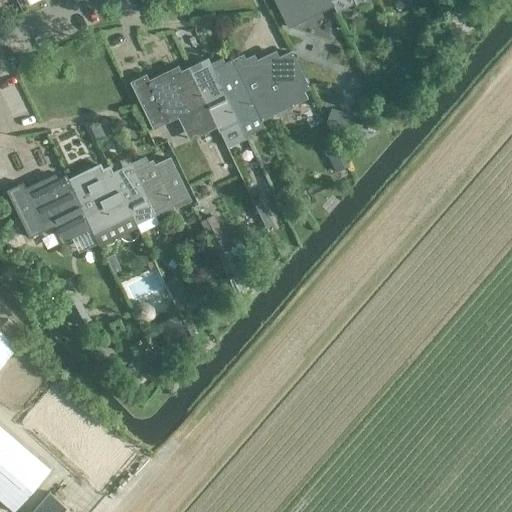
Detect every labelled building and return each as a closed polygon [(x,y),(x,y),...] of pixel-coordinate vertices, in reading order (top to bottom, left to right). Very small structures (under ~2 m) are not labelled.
[(274,0),(287,26),(333,4),(331,0),(330,0),(274,0)] [(461,0),(445,0),(442,2),(456,31),(460,30),(462,34),(475,27),(461,0)] [(244,53),(232,59),(263,123),(301,105),(276,53),(259,61),(256,56),(248,60),(244,53)] [(203,66),(191,72),(207,103),(229,150),(248,141),(211,64),(210,63),(208,57),(201,61),(203,66)] [(224,58),(211,64),(247,139),(266,129),(263,123),(232,59),(226,62),(224,58)] [(146,73),(130,81),(150,123),(165,116),(184,107),(187,112),(206,103),(207,103),(191,72),(189,66),(188,67),(170,76),(167,70),(149,79),(146,73)] [(331,108),(326,121),(335,140),(345,136),(351,115),(331,108)] [(336,144),(324,150),(336,174),(348,168),(336,144)] [(112,172),(111,172),(129,208),(129,209),(136,224),(137,224),(155,215),(156,215),(133,168),(131,163),(127,155),(119,159),(123,167),(112,172)] [(133,168),(156,215),(173,206),(174,209),(191,201),(186,191),(170,157),(155,164),(152,159),(133,168)] [(69,180),(68,180),(86,216),(100,245),(138,227),(136,224),(129,209),(129,208),(111,172),(112,172),(109,167),(90,176),(88,170),(69,180)] [(22,182),(6,190),(29,238),(45,230),(54,225),(57,233),(61,237),(66,239),(70,238),(73,237),(90,228),(99,246),(100,245),(86,216),(68,180),(69,180),(66,174),(57,179),(55,174),(45,178),(25,188),(22,182)] [(216,214),(200,222),(231,281),(236,294),(238,300),(248,292),(247,290),(250,289),(244,274),(246,273),(216,214)] [(0,500),(13,511),(14,511),(50,470),(0,426),(0,500)] [(31,511),(71,511),(48,492),(31,511)]
